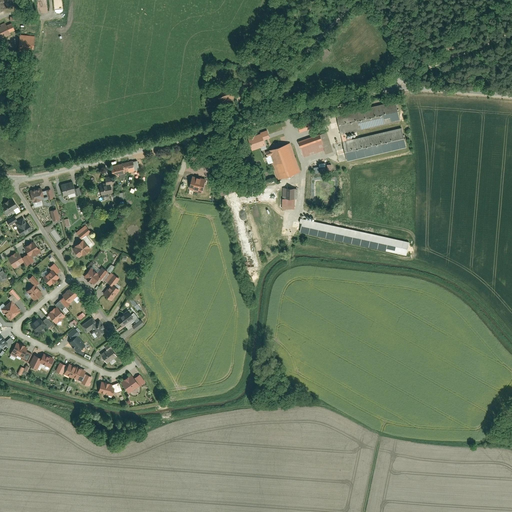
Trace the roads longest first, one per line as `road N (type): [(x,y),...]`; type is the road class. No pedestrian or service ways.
road 1 (unclassified): [(511,96),(397,89),(241,125)]
road 2 (residential): [(73,275),(136,361),(111,374),(50,350),(18,333),(32,311)]
road 3 (unclassified): [(241,125),(15,178)]
road 4 (residential): [(241,125),(359,0)]
road 5 (track): [(397,89),(415,73),(511,33)]
